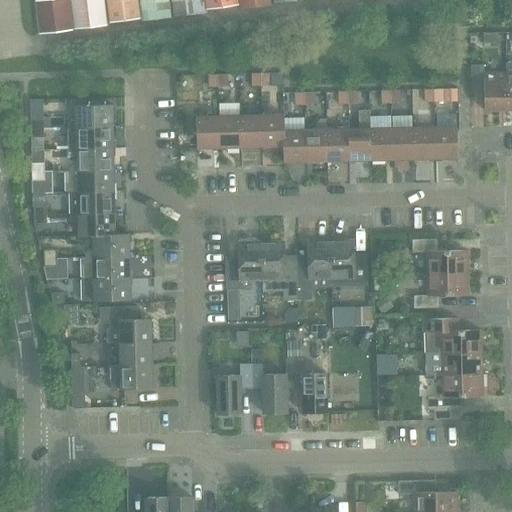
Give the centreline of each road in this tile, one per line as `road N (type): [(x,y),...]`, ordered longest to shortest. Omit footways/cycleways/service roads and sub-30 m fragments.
road 1 (residential): [(194,446),(224,463),(511,457)]
road 2 (residential): [(511,197),(192,206)]
road 3 (residential): [(194,446),(192,206)]
road 4 (tertiary): [(31,449),(29,363),(0,214)]
road 5 (residential): [(192,206),(176,206),(145,177),(141,72)]
road 6 (residential): [(31,449),(194,446)]
